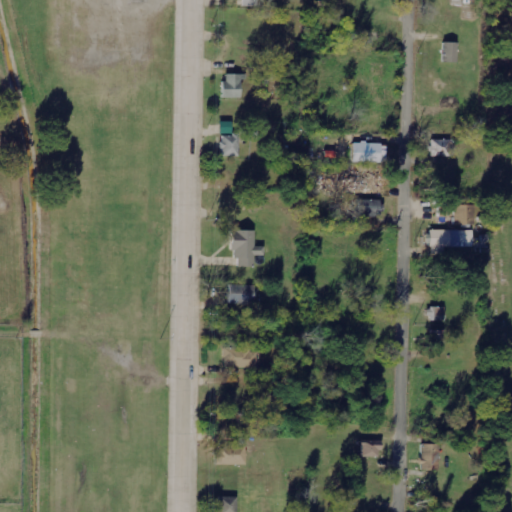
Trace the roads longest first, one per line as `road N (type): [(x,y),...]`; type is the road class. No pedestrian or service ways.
road 1 (tertiary): [(182,511),(191,0)]
road 2 (residential): [(402,511),(408,0)]
